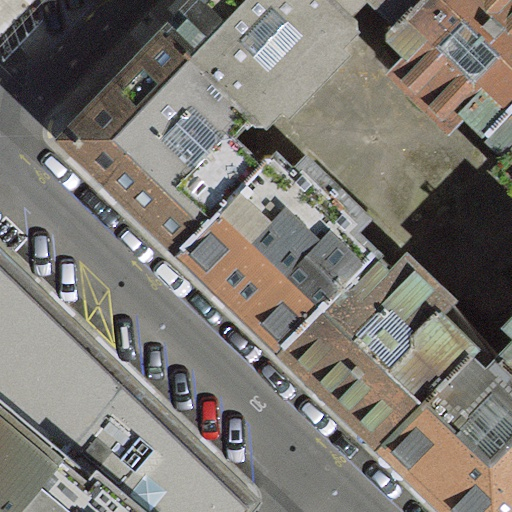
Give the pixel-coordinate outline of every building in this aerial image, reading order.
[(335,0),(203,0),(169,35),(254,116),(261,123),(269,123),(284,106),(291,112),(347,53),(341,46),(359,28),(358,21),(350,14),(335,0)] [(373,0),(398,23),(419,0),(335,0),(350,14),(364,0),(373,0)] [(488,132),(511,106),(511,0),(419,0),(398,23),(390,30),(391,38),(409,55),(395,69),(453,126),(468,112),(488,132)] [(254,116),(169,35),(72,139),(187,246),(263,164),(234,137),(254,116)] [(511,106),(488,132),(509,153),(497,165),(511,180),(511,106)] [(270,156),(263,164),(187,246),(286,343),(374,250),(354,230),(367,216),(308,160),(295,173),(279,156),(270,156)] [(395,269),(374,250),(286,343),(385,440),(475,347),(440,312),(452,298),(408,256),(395,269)] [(127,387),(0,266),(0,511),(18,511),(61,464),(127,387)] [(488,371),(473,357),(475,347),(385,440),(459,511),(511,511),(511,365),(503,357),(488,371)] [(186,444),(127,387),(61,464),(90,487),(100,475),(145,511),(241,511),(249,504),(186,444)] [(90,487),(61,464),(18,511),(145,511),(100,475),(90,487)]
